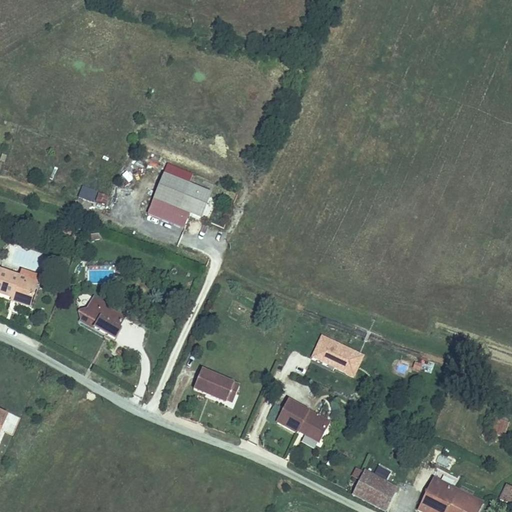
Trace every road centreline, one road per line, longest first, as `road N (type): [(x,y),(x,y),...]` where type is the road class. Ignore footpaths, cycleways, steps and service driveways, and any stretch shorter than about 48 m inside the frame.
road 1 (residential): [(0,334),(135,408),(249,449),(377,511)]
road 2 (unknown): [(154,416),(230,240)]
